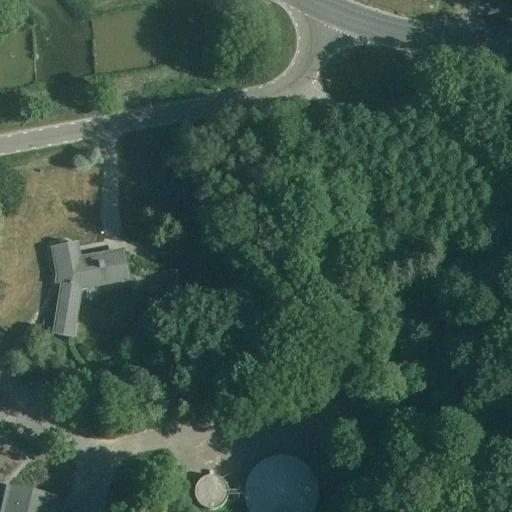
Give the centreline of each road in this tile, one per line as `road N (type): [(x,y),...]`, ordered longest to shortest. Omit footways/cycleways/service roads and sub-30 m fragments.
road 1 (unclassified): [(0,146),(280,89),(300,74),(331,11)]
road 2 (tertiary): [(331,11),(431,41),(511,46)]
road 3 (track): [(511,274),(340,316)]
